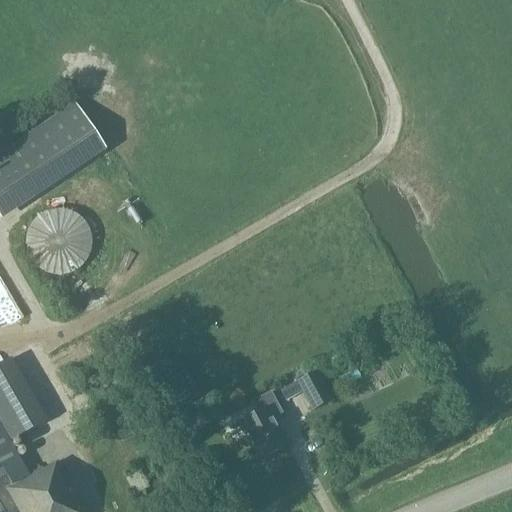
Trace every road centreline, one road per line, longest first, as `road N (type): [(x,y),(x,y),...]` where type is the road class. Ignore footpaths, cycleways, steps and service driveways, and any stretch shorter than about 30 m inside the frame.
road 1 (track): [(345,0),(392,96),(391,140),(372,162),(28,350)]
road 2 (track): [(0,343),(28,350),(71,435),(76,477),(94,511)]
